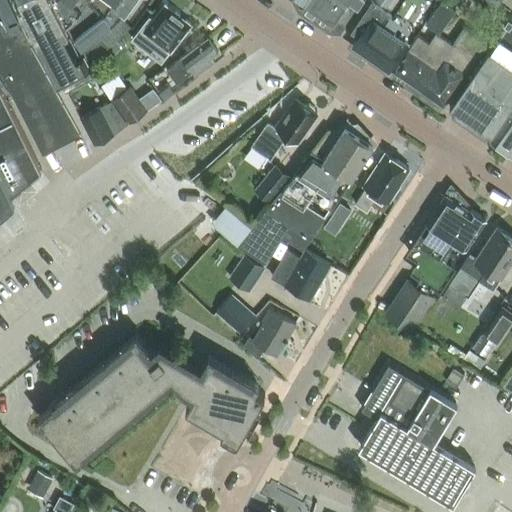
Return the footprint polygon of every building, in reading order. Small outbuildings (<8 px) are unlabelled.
[(0,0),(0,67),(43,152),(81,133),(31,44),(10,0),(0,0)] [(16,0),(21,9),(20,9),(40,49),(51,44),(55,51),(47,55),(65,90),(69,89),(94,75),(89,64),(84,55),(80,57),(65,28),(65,29),(50,0),(16,0)] [(76,0),(55,0),(66,20),(76,13),(81,5),(76,0)] [(76,0),(81,5),(76,13),(66,20),(75,36),(82,44),(112,21),(123,9),(133,16),(143,3),(139,0),(76,0)] [(293,0),(298,10),(328,30),(339,32),(339,31),(345,22),(360,0),(293,0)] [(436,0),(362,0),(346,23),(359,32),(353,40),(389,66),(408,38),(409,39),(436,0)] [(438,0),(426,18),(440,28),(456,5),(448,0),(438,0)] [(160,59),(169,48),(170,49),(191,23),(165,2),(153,18),(150,15),(132,38),(160,59)] [(492,133),(510,107),(511,103),(511,15),(507,12),(501,21),(511,28),(511,34),(502,28),(450,104),(455,107),(453,110),(486,133),(488,130),(492,133)] [(91,63),(131,25),(122,16),(101,36),(83,52),(91,63)] [(453,43),(436,31),(429,41),(418,34),(394,69),(444,103),(475,58),(487,40),(465,25),(453,43)] [(166,67),(177,81),(192,70),(195,73),(214,58),(212,54),(218,49),(209,36),(166,67)] [(246,127),(288,87),(264,61),(222,101),(246,127)] [(0,214),(16,201),(12,194),(42,168),(0,82),(0,214)] [(147,108),(130,83),(112,96),(130,120),(147,108)] [(158,92),(164,99),(174,91),(169,84),(158,92)] [(305,128),(317,110),(315,109),(314,106),(309,102),(306,103),(297,97),(287,112),(285,110),(275,125),(268,120),(252,143),(271,156),(287,133),(296,140),(299,136),(302,136),(306,131),(305,128)] [(98,140),(115,132),(128,122),(112,99),(101,105),(107,116),(90,124),(98,140)] [(511,103),(510,107),(492,133),(490,136),(510,149),(511,150),(511,103)] [(339,134),(330,128),(237,242),(266,261),(283,234),(303,247),(308,239),(309,240),(373,142),(345,124),(339,134)] [(214,127),(184,155),(201,172),(230,144),(214,127)] [(366,185),(355,202),(367,210),(378,193),(390,201),(399,187),(398,183),(409,166),(386,151),(365,184),(366,185)] [(255,187),(269,199),(290,173),(275,162),(255,187)] [(446,192),(427,220),(428,221),(409,250),(421,259),(415,269),(439,285),(452,266),(440,258),(454,237),(467,246),(486,217),(471,207),(471,208),(446,192)] [(340,200),(332,213),(343,220),(351,208),(340,200)] [(469,295),(487,267),(501,276),(511,260),(511,234),(497,225),(477,255),(470,251),(450,282),(469,295)] [(300,256),(287,248),(272,274),(310,297),(330,263),(305,248),(300,256)] [(229,275),(248,287),(263,264),(245,252),(229,275)] [(387,310),(412,327),(417,318),(433,295),(408,279),(387,310)] [(216,310),(240,331),(257,313),(232,291),(216,310)] [(511,321),(511,311),(502,304),(499,309),(485,329),(484,331),(499,341),(500,339),(511,321)] [(249,334),(244,343),(257,356),(264,344),(278,352),(296,321),(270,306),(263,318),(265,319),(254,337),(249,334)] [(78,459),(170,383),(171,382),(169,380),(173,376),(183,388),(190,392),(193,393),(186,406),(198,413),(201,409),(214,417),(212,421),(239,437),(265,392),(256,387),(260,381),(209,352),(201,366),(160,342),(152,349),(137,331),(53,400),(54,401),(39,414),(78,460),(78,459)] [(456,400),(389,360),(362,405),(378,415),(360,443),(453,500),(475,464),(433,439),(456,400)] [(453,366),(445,380),(456,386),(464,373),(453,366)] [(38,469),(28,488),(44,495),(53,476),(38,469)] [(89,490),(83,501),(94,507),(100,496),(89,490)]
